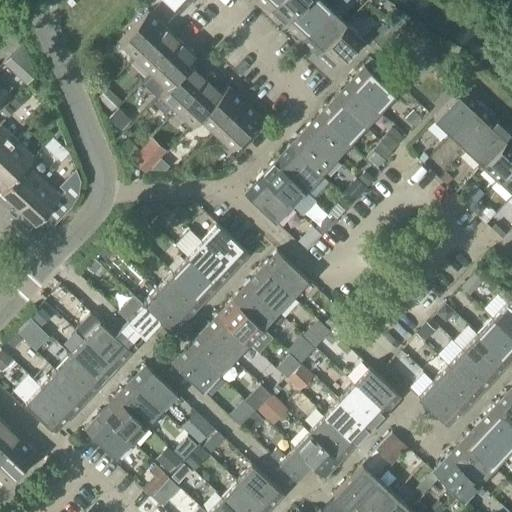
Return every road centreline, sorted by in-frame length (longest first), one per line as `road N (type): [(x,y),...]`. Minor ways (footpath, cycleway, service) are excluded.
road 1 (residential): [(211,15),(309,103),(227,191)]
road 2 (residential): [(104,190),(35,0)]
road 3 (residential): [(322,272),(408,199),(458,241)]
road 4 (residential): [(227,191),(104,190)]
